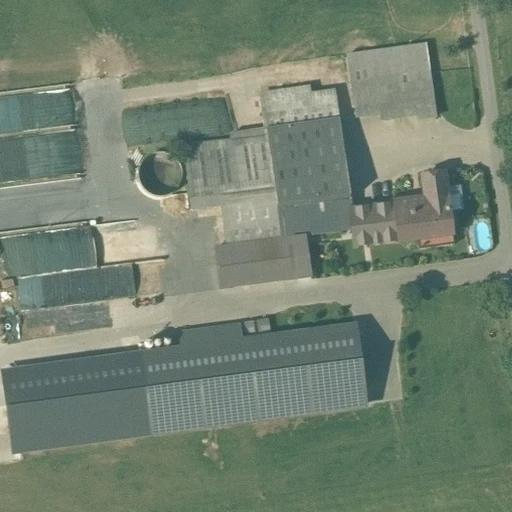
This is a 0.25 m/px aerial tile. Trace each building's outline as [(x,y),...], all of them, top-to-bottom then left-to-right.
[(425,45),(346,57),(354,119),(433,108),(425,45)] [(226,248),(304,237),(351,231),(353,230),(350,212),(334,99),(310,102),(308,89),(260,96),(264,131),(229,136),(229,142),(183,147),(190,205),(220,201),(226,248)] [(0,185),(21,183),(20,177),(6,169),(8,167),(0,162),(0,157),(10,156),(12,154),(10,143),(26,141),(13,133),(10,134),(0,128),(0,185)] [(392,203),(392,206),(397,243),(415,240),(417,250),(453,245),(451,230),(454,227),(453,217),(449,215),(443,174),(420,177),(423,199),(392,203)] [(392,206),(350,212),(353,230),(351,231),(354,248),(397,243),(392,206)] [(12,278),(18,323),(64,317),(64,313),(86,310),(81,270),(154,260),(149,220),(44,233),(45,244),(2,250),(5,279),(12,278)] [(226,248),(214,249),(220,290),(310,279),(304,237),(226,248)] [(182,352),(1,376),(11,453),(364,406),(354,329),(239,344),(237,328),(180,336),(182,352)]
